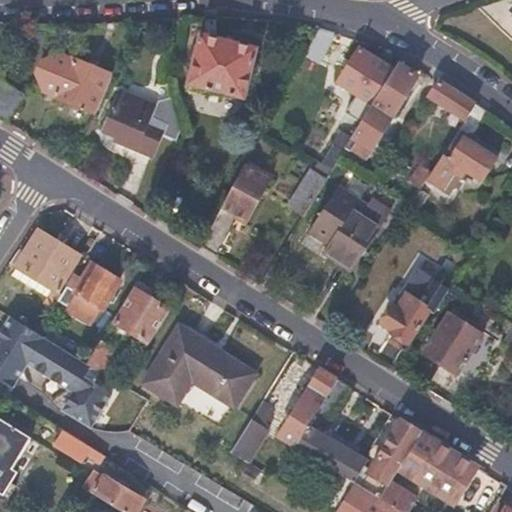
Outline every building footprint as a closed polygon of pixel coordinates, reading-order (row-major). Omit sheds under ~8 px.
[(511,13),(510,15),(511,17),(502,27),(511,35),(511,13)] [(335,34),(320,30),(306,54),(318,62),(335,34)] [(244,96),(256,48),(201,34),(189,81),(244,96)] [(371,104),(393,69),(359,48),(336,81),(357,95),(371,104)] [(50,105),(90,122),(106,84),(66,68),(65,69),(52,63),(35,70),(30,81),(37,98),(51,103),(50,105)] [(413,74),(396,63),(393,69),(371,104),(364,114),(353,133),(344,147),(360,158),(413,74)] [(0,114),(6,119),(23,94),(0,79),(0,114)] [(463,121),(474,105),(439,81),(430,96),(463,121)] [(115,140),(151,154),(163,123),(148,116),(152,103),(117,89),(101,128),(117,134),(115,140)] [(364,114),(371,104),(357,95),(350,106),(364,114)] [(470,137),(486,113),(474,105),(463,121),(458,129),(470,137)] [(339,124),(353,133),(364,114),(350,106),(339,124)] [(492,161),(454,135),(443,152),(432,169),(424,181),(448,196),(464,174),(478,183),(492,161)] [(432,169),(443,152),(433,145),(421,162),(432,169)] [(245,162),(221,205),(248,221),(271,178),(245,162)] [(287,204),(302,214),(326,176),(311,167),(287,204)] [(318,213),(308,229),(328,242),(322,250),(328,254),(351,269),(379,225),(389,210),(369,198),(365,204),(360,201),(335,186),(319,212),(317,210),(316,212),(318,213)] [(405,211),(413,216),(425,198),(417,192),(410,202),(405,211)] [(8,273),(42,295),(48,286),(54,291),(77,254),(38,229),(8,273)] [(64,284),(64,285),(73,290),(72,291),(74,292),(65,307),(88,322),(97,307),(99,308),(118,280),(90,262),(81,277),(72,271),(64,284)] [(133,286),(132,285),(111,319),(146,342),(167,308),(146,295),(151,288),(138,280),(133,286)] [(40,298),(51,305),(58,294),(54,291),(48,286),(42,295),(40,298)] [(408,341),(430,307),(405,291),(395,305),(391,302),(380,320),(390,326),(390,329),(408,341)] [(457,370),(484,329),(451,308),(425,350),(457,370)] [(35,330),(10,315),(0,331),(0,369),(18,381),(20,377),(44,391),(60,408),(92,429),(122,384),(120,383),(84,360),(35,330)] [(511,347),(511,323),(501,340),(511,347)] [(252,372),(177,324),(141,380),(174,401),(190,379),(231,405),(252,372)] [(305,358),(292,350),(228,449),(248,461),(268,430),(262,425),(305,358)] [(294,445),(337,379),(320,368),(279,436),(294,445)] [(0,369),(0,388),(9,394),(18,381),(0,369)] [(367,461),(364,459),(313,431),(321,419),(328,422),(351,387),(337,379),(294,445),(351,481),(355,484),(367,461)] [(32,437),(0,416),(0,492),(4,495),(17,474),(11,470),(32,437)] [(397,468),(421,431),(402,420),(369,472),(387,484),(397,468)] [(103,453),(61,426),(52,441),(80,459),(85,452),(98,460),(103,453)] [(429,489),(454,451),(421,431),(397,468),(429,489)] [(344,493),(351,481),(294,445),(286,456),(287,457),(344,493)] [(449,501),(473,463),(454,451),(429,489),(449,501)] [(285,467),(277,478),(315,501),(332,511),(339,500),(285,467)] [(93,469),(89,474),(82,486),(124,511),(131,511),(135,506),(139,498),(93,469)] [(332,511),(390,511),(393,507),(378,498),(355,484),(351,481),(344,493),(339,500),(332,511)] [(400,511),(407,511),(414,502),(387,484),(378,498),(393,507),(400,511)] [(407,511),(418,511),(421,507),(414,502),(407,511)] [(501,503),(495,511),(504,511),(507,507),(501,503)]
